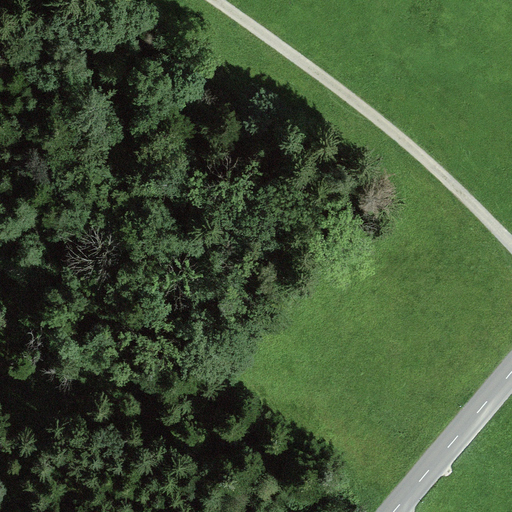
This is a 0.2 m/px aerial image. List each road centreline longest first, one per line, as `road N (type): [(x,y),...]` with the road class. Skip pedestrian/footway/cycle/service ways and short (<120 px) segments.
road 1 (track): [(212,0),(323,76),(511,243)]
road 2 (tertiary): [(511,373),(394,511)]
